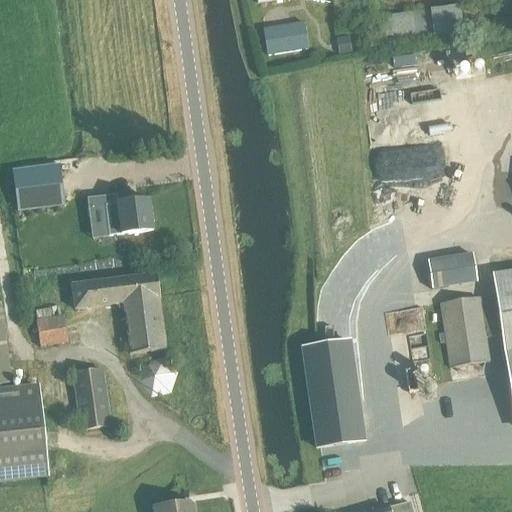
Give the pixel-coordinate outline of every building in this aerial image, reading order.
[(346,18),(374,14),(373,1),(344,4),(346,18)] [(375,44),(462,33),(459,7),(372,17),(375,44)] [(305,23),(262,30),(266,57),(309,51),(305,23)] [(348,37),(336,38),(338,55),(350,53),(348,37)] [(15,171),(12,172),(16,207),(17,212),(64,206),(59,166),(15,171)] [(116,205),(105,206),(109,237),(120,235),(152,231),(148,200),(116,205)] [(431,290),(475,283),(471,255),(427,262),(431,290)] [(511,383),(511,274),(496,277),(511,383)] [(128,355),(166,350),(159,299),(159,300),(155,275),(71,286),(74,310),(117,304),(118,308),(122,308),(128,355)] [(499,336),(495,300),(479,302),(479,299),(439,305),(443,335),(438,335),(440,344),(445,343),(449,369),(489,363),(485,338),(499,336)] [(0,378),(11,377),(3,300),(0,300),(0,378)] [(40,348),(67,343),(63,317),(60,318),(59,307),(35,310),(36,322),(40,348)] [(350,342),(300,350),(315,451),(365,444),(350,342)] [(141,361),(145,394),(177,391),(173,357),(141,361)] [(80,431),(110,427),(102,372),(72,376),(80,431)] [(0,483),(48,478),(38,387),(0,391),(0,483)] [(190,511),(189,502),(157,508),(157,509),(162,508),(162,511),(190,511)] [(411,511),(410,503),(374,511),(411,511)]
